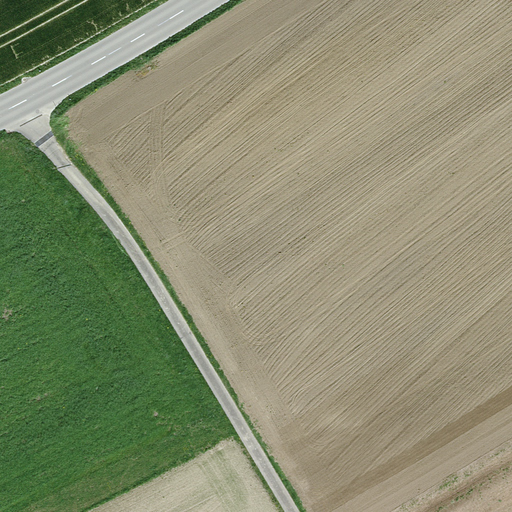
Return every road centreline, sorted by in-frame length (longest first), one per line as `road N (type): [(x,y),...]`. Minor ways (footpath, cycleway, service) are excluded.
road 1 (track): [(20,103),(280,511)]
road 2 (secondary): [(0,113),(201,0)]
